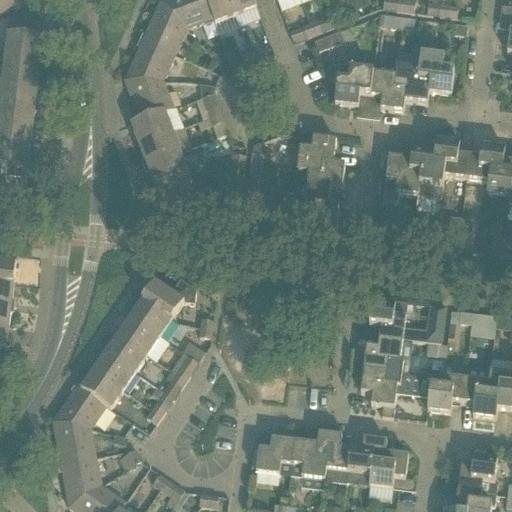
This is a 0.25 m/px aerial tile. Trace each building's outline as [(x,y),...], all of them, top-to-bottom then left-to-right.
[(0,0),(0,17),(21,9),(17,0),(0,0)] [(204,0),(175,0),(160,6),(187,34),(213,24),(214,25),(204,0)] [(236,21),(227,0),(204,0),(214,25),(215,28),(236,21)] [(251,0),(227,0),(236,21),(257,13),(251,0)] [(398,4),(396,16),(405,17),(407,5),(398,4)] [(414,18),(416,6),(407,5),(405,17),(414,18)] [(187,34),(160,6),(142,45),(175,60),(187,34)] [(441,10),(439,21),(448,23),(450,11),(441,10)] [(457,24),(458,12),(450,11),(448,23),(457,24)] [(511,12),(502,11),(500,22),(511,23),(511,12)] [(330,20),(310,27),(315,40),(323,37),(335,32),(330,20)] [(391,21),(390,32),(401,34),(403,23),(391,21)] [(413,35),(415,24),(403,23),(401,34),(413,35)] [(41,65),(43,43),(35,42),(37,30),(9,27),(5,61),(41,65)] [(302,32),(290,36),(294,47),(306,43),(315,40),(310,27),(301,31),(302,32)] [(464,41),(465,31),(456,30),(455,40),(464,41)] [(340,37),(314,46),(317,53),(318,58),(344,48),(340,37)] [(163,87),(175,60),(142,45),(125,85),(163,87)] [(262,65),(258,54),(249,57),(254,68),(262,65)] [(254,68),(249,57),(241,60),(245,71),(254,68)] [(38,86),(41,65),(5,61),(3,82),(38,86)] [(452,100),(455,77),(443,75),(445,64),(421,61),(420,72),(419,84),(430,86),(429,97),(452,100)] [(420,72),(397,69),(396,80),(395,93),(406,94),(405,106),(427,109),(429,97),(430,86),(419,84),(420,72)] [(360,100),(371,101),(374,78),(331,72),(330,85),(338,86),(335,108),(358,111),(360,100)] [(396,80),(374,78),(371,101),(382,103),(380,114),(403,117),(405,106),(406,94),(395,93),(396,80)] [(36,108),(38,86),(3,82),(0,104),(36,108)] [(163,87),(125,85),(140,126),(165,116),(165,118),(174,114),(163,87)] [(0,125),(33,129),(36,108),(0,104),(0,125)] [(221,119),(218,110),(207,114),(210,123),(221,119)] [(165,116),(140,126),(131,129),(139,150),(172,137),(165,118),(165,116)] [(224,127),(221,119),(210,123),(213,131),(224,127)] [(0,147),(31,151),(33,129),(0,125),(0,147)] [(180,157),(172,137),(139,150),(147,170),(180,157)] [(334,168),(337,145),(314,142),(312,154),(300,152),(297,175),(309,177),(309,176),(321,178),(323,167),(334,168)] [(437,145),(435,156),(436,156),(434,168),(445,169),(444,181),(444,182),(466,184),(469,161),(459,159),(460,148),(437,145)] [(0,168),(28,172),(31,151),(0,147),(0,168)] [(480,162),(469,161),(466,184),(489,187),(491,175),(502,177),(503,165),(504,165),(505,154),(482,151),(480,162)] [(436,156),(435,156),(413,153),(411,165),(412,165),(410,176),(421,178),(420,190),(419,201),(441,204),(444,182),(444,181),(445,169),(434,168),(436,156)] [(188,177),(180,157),(147,170),(154,190),(188,177)] [(252,158),(251,170),(263,172),(264,160),(252,158)] [(245,170),(246,161),(234,160),(233,168),(245,170)] [(420,190),(421,178),(410,176),(412,165),(411,165),(389,162),(383,205),(394,206),(397,207),(398,199),(419,201),(420,190)] [(511,166),(504,165),(503,165),(502,177),(491,175),(489,187),(487,199),(510,202),(511,189),(511,166)] [(345,169),(334,168),(323,167),(321,178),(309,176),(309,177),(306,199),(329,202),(331,191),(342,193),(345,169)] [(25,194),(28,172),(0,168),(0,202),(12,204),(13,193),(25,194)] [(244,179),(245,170),(233,168),(232,177),(244,179)] [(261,184),(263,172),(251,170),(249,182),(261,184)] [(196,198),(188,177),(154,190),(162,211),(196,198)] [(258,206),(259,194),(249,192),(247,204),(258,206)] [(328,213),(329,202),(306,199),(303,222),(314,223),(312,234),(336,238),(340,215),(328,213)] [(460,235),(461,224),(450,222),(448,233),(460,235)] [(472,236),(473,225),(461,224),(460,235),(472,236)] [(414,240),(412,253),(421,254),(423,237),(414,236),(414,240)] [(412,253),(414,240),(390,237),(389,249),(389,250),(412,253)] [(502,261),(505,240),(493,239),(490,259),(502,261)] [(511,241),(505,240),(502,261),(511,262),(511,241)] [(0,264),(0,286),(14,288),(17,266),(0,264)] [(171,298),(155,286),(142,305),(172,325),(184,308),(185,308),(195,309),(196,295),(180,284),(171,298)] [(0,308),(12,310),(14,288),(0,286),(0,308)] [(172,325),(142,305),(130,322),(160,343),(172,325)] [(381,331),(379,342),(403,345),(408,309),(395,307),(395,309),(372,306),(369,330),(381,331)] [(0,330),(9,331),(12,310),(0,308),(0,330)] [(432,310),(427,346),(442,348),(447,312),(432,310)] [(460,317),(459,328),(471,330),(473,319),(460,317)] [(471,330),(470,340),(494,343),(496,333),(497,322),(486,320),(478,319),(473,319),(471,330)] [(160,343),(130,322),(118,340),(147,360),(160,343)] [(212,335),(213,326),(202,325),(200,334),(212,335)] [(0,352),(6,353),(9,331),(0,330),(0,352)] [(211,344),(212,335),(200,334),(199,342),(211,344)] [(147,360),(118,340),(106,358),(135,378),(147,360)] [(399,379),(403,345),(379,342),(378,353),(367,352),(364,375),(387,378),(399,379)] [(429,348),(427,360),(438,362),(440,350),(429,348)] [(135,378),(106,358),(94,375),(123,395),(135,378)] [(193,376),(198,369),(182,358),(177,366),(193,376)] [(123,395),(94,375),(82,393),(111,413),(123,395)] [(429,403),(430,392),(431,384),(419,382),(419,381),(399,379),(387,378),(364,375),(361,398),(372,399),(371,410),(383,412),(382,422),(393,423),(396,399),(429,403)] [(186,387),(170,376),(165,384),(181,394),(186,387)] [(511,390),(511,391),(511,383),(511,378),(490,376),(488,387),(489,387),(487,399),(498,401),(497,412),(511,414),(511,390)] [(452,407),(463,408),(466,384),(443,381),(442,393),(430,392),(429,403),(427,415),(451,418),(452,407)] [(487,399),(489,387),(488,387),(466,384),(463,408),(474,409),(473,421),(496,424),(497,412),(498,401),(487,399)] [(111,413),(82,393),(78,390),(53,427),(91,436),(90,435),(106,412),(110,414),(111,413)] [(169,412),(173,404),(164,398),(159,405),(169,412)] [(156,430),(161,422),(151,416),(146,423),(156,430)] [(96,463),(91,436),(53,427),(61,470),(96,463)] [(349,478),(352,454),(341,453),(342,441),(319,438),(317,450),(318,450),(316,461),(328,463),(326,475),(349,478)] [(281,468),(292,470),(295,447),(272,444),(271,455),(259,454),(256,478),(280,481),(281,468)] [(363,455),(352,454),(349,478),(363,480),(361,491),(369,492),(371,481),(373,468),(384,470),(385,458),(386,458),(387,447),(364,444),(363,455)] [(318,450),(317,450),(295,447),(292,470),(291,482),(325,486),(326,475),(328,463),(316,461),(318,450)] [(408,461),(386,458),(385,458),(384,470),(373,468),(371,481),(369,492),(393,495),(394,483),(406,484),(408,461)] [(495,488),(497,465),(474,462),(472,474),(461,472),(458,495),(496,500),(498,488),(495,488)] [(70,511),(101,492),(96,463),(61,470),(69,511),(70,511)] [(160,495),(167,485),(160,480),(153,490),(160,495)] [(168,500),(175,490),(167,485),(160,495),(168,500)] [(123,511),(126,508),(101,492),(70,511),(123,511)] [(495,508),(496,500),(458,495),(456,511),(491,511),(492,511),(495,508)] [(205,511),(208,511),(210,500),(201,499),(200,511),(205,511)] [(217,511),(219,502),(210,500),(208,511),(217,511)]
